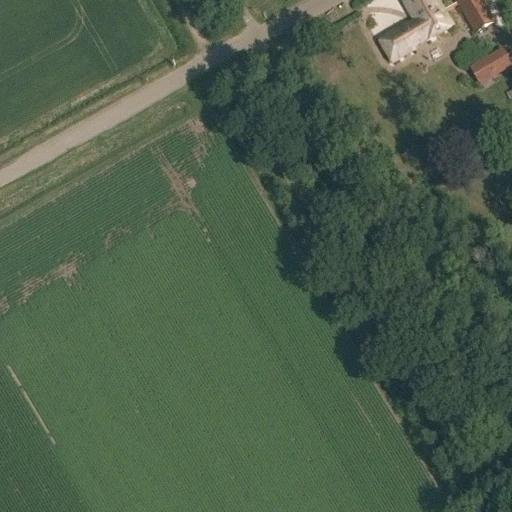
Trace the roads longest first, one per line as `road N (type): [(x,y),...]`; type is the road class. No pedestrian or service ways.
road 1 (track): [(172,0),(487,511)]
road 2 (unclassified): [(0,179),(326,0)]
